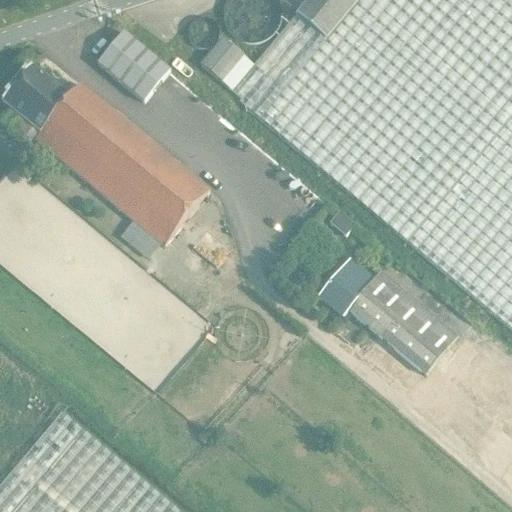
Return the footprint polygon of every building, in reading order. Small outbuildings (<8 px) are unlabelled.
[(299,17),(255,68),(233,95),(242,103),(241,105),(397,237),(511,333),(511,0),(363,0),(329,42),(299,17)] [(363,0),(313,0),(299,17),(329,42),(363,0)] [(119,40),(99,64),(128,88),(146,103),(166,80),(171,73),(124,34),(119,40)] [(255,68),(223,42),(201,68),(233,95),(255,68)] [(3,104),(15,114),(3,128),(28,148),(34,141),(166,251),(212,196),(81,87),(70,101),(32,69),(3,104)] [(338,216),(330,226),(346,240),(355,230),(338,216)] [(429,379),(461,341),(471,329),(394,263),(384,276),(378,284),(352,262),(320,300),(345,322),(352,314),(429,379)] [(0,511),(174,511),(62,417),(0,491),(0,511)]
